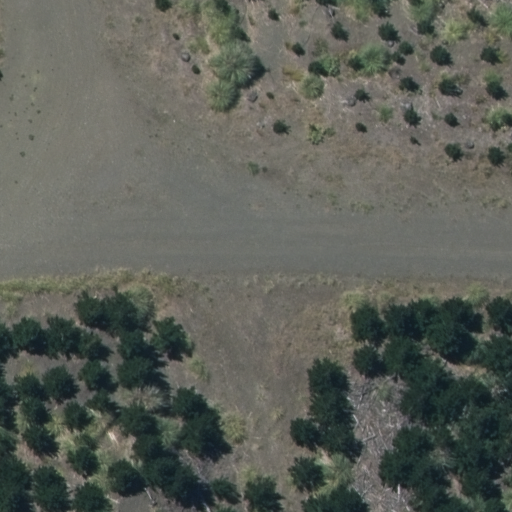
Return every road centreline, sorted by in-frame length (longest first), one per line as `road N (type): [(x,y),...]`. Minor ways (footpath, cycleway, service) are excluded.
road 1 (track): [(361,511),(156,0)]
road 2 (track): [(0,177),(220,149),(511,182)]
